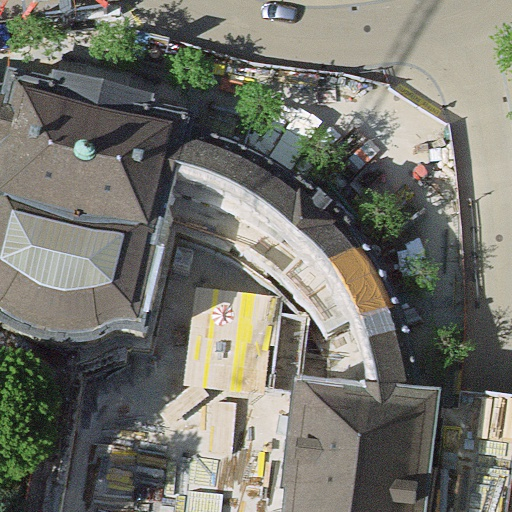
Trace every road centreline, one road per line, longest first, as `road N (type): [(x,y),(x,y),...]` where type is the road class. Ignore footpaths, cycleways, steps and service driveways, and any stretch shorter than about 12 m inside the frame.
road 1 (residential): [(461,511),(491,177),(479,101),(454,25)]
road 2 (residential): [(454,25),(299,41)]
road 3 (residential): [(182,0),(225,28),(299,41)]
